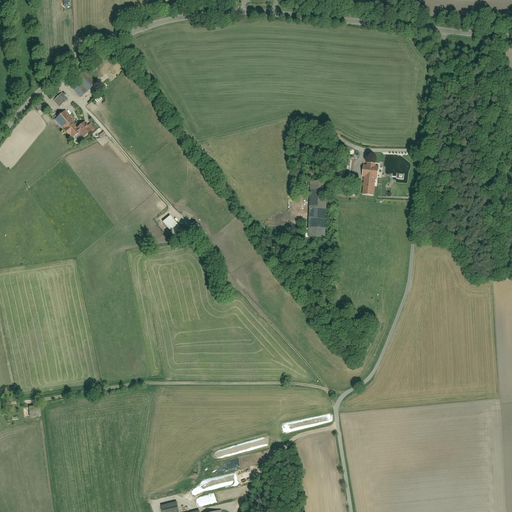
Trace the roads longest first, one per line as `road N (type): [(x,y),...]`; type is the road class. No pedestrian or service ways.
road 1 (unclassified): [(351,511),(336,408),(373,374),(404,300),(442,30)]
road 2 (track): [(336,408),(325,388),(292,383),(132,384),(0,405)]
road 3 (residential): [(0,138),(55,78),(106,43),(198,15),(275,14)]
road 4 (residential): [(275,14),(442,30)]
